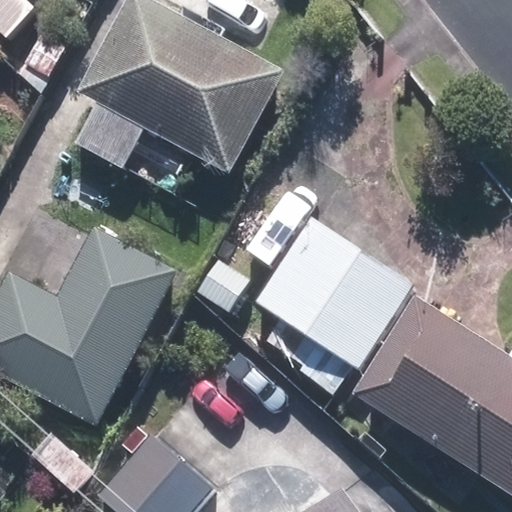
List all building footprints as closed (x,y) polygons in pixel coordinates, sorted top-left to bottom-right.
[(0,0),(0,48),(6,54),(35,24),(10,0),(0,0)] [(140,17),(86,113),(228,196),(285,99),(140,17)] [(25,80),(51,95),(68,67),(42,50),(25,80)] [(0,291),(0,386),(103,438),(181,282),(91,238),(56,309),(4,283),(0,291)] [(306,243),(258,316),(364,387),(413,313),(306,243)] [(511,384),(422,326),(366,415),(511,507),(511,384)] [(36,480),(71,504),(94,470),(59,446),(36,480)] [(97,511),(203,511),(209,506),(148,453),(97,511)]
